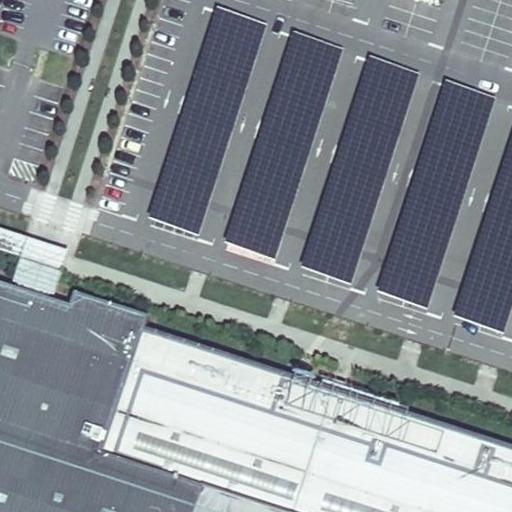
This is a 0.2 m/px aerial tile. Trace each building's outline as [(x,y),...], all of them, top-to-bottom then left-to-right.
[(164,204),(199,215),(207,192),(172,180),(164,204)] [(355,278),(375,203),(323,190),(304,265),(355,278)] [(156,224),(194,236),(200,218),(162,206),(156,224)] [(396,265),(392,277),(428,289),(432,277),(396,265)] [(0,511),(511,511),(511,452),(489,445),(441,429),(391,413),(343,398),(330,394),(286,379),(241,365),(194,350),(146,334),(150,322),(113,310),(75,298),(71,311),(50,304),(52,298),(33,291),(19,287),(17,293),(0,287),(0,511)]
